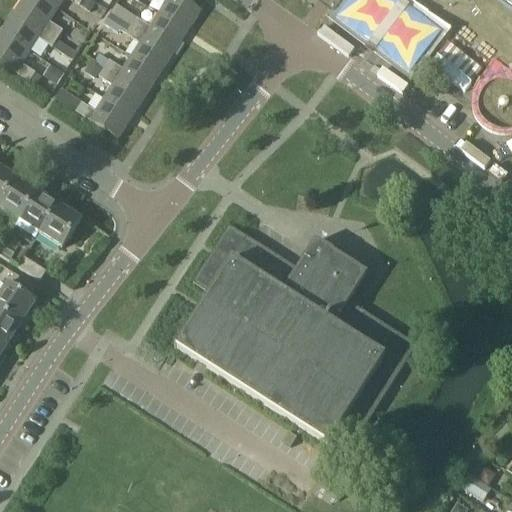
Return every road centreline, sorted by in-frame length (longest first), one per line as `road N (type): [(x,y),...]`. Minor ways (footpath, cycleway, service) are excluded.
road 1 (tertiary): [(0,433),(55,347),(158,220)]
road 2 (tertiary): [(511,196),(298,38)]
road 3 (tertiary): [(158,220),(298,38)]
road 4 (unknown): [(79,317),(246,438)]
road 5 (residential): [(158,220),(0,113)]
